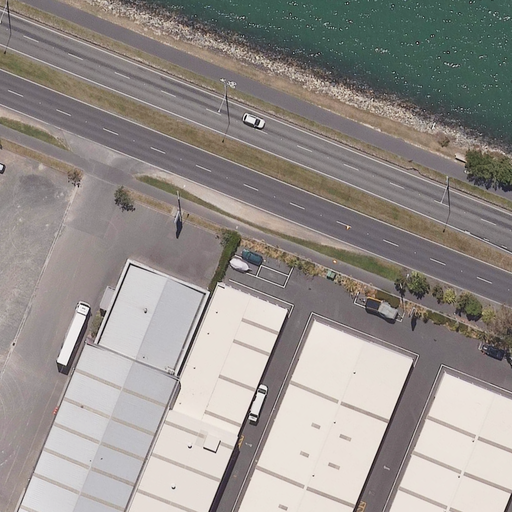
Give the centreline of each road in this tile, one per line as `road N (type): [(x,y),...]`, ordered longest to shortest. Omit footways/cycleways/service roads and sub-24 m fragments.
road 1 (secondary): [(0,25),(511,231)]
road 2 (secondary): [(511,289),(0,85)]
